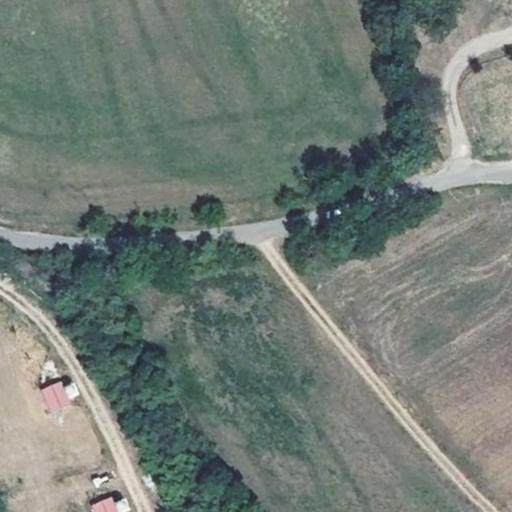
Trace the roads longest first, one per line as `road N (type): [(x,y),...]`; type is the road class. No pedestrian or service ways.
road 1 (unclassified): [(0,235),(112,242),(251,230),(457,178),(511,174)]
road 2 (track): [(251,230),(493,511)]
